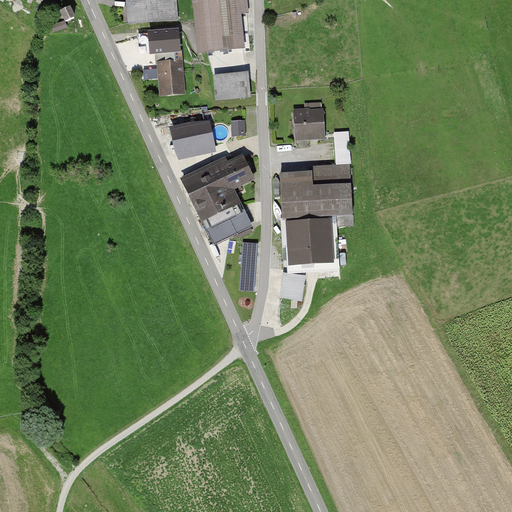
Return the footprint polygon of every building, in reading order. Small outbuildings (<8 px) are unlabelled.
[(166,0),(127,0),(129,23),(168,21),(166,0)] [(197,0),(202,52),(239,47),(236,14),(246,13),(245,0),(197,0)] [(58,3),(59,21),(74,20),(73,2),(58,3)] [(68,21),(51,23),(53,31),(69,28),(68,21)] [(181,34),(154,37),(160,98),(187,96),(181,34)] [(251,74),(216,77),(218,101),(253,98),(251,74)] [(326,112),(296,113),(297,143),(327,142),(326,112)] [(246,122),(232,122),(233,138),(247,138),(246,122)] [(212,123),(172,130),(177,157),(217,151),(212,123)] [(244,154),(184,180),(201,220),(261,195),(244,154)] [(354,172),(284,175),(286,220),(356,217),(354,172)] [(293,265),(335,263),(332,220),(290,222),(293,265)] [(259,244),(244,243),(240,292),(255,293),(259,244)] [(305,298),(308,272),(285,270),(283,296),(305,298)]
